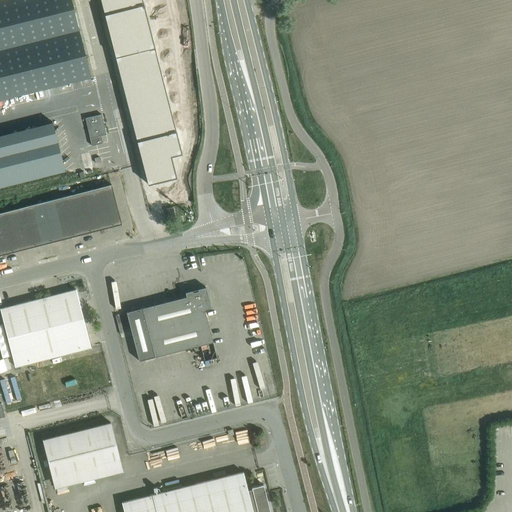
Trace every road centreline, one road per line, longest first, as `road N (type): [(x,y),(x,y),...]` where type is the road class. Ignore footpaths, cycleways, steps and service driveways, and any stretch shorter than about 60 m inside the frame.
road 1 (unclassified): [(300,511),(277,422),(267,411),(146,438),(134,431),(90,259)]
road 2 (unclassified): [(369,511),(323,285),(339,242),(335,212)]
road 3 (primary): [(270,225),(300,392),(335,486)]
road 4 (primary): [(335,486),(288,221)]
road 5 (unknown): [(127,0),(166,244)]
road 6 (unclassified): [(214,228),(201,180),(210,105),(195,0)]
road 7 (primary): [(220,0),(270,225)]
road 8 (unclassified): [(335,212),(324,165),(285,100),(268,25),(278,0)]
road 9 (primary): [(288,221),(285,167),(247,0)]
road 10 (unknown): [(285,452),(100,487),(82,496),(77,511)]
road 11 (unknown): [(145,248),(107,92)]
